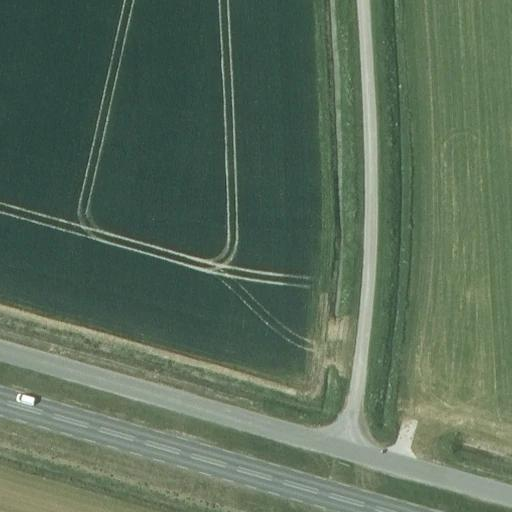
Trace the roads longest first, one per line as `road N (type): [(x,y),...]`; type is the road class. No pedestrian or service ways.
road 1 (unclassified): [(348,449),(369,275),(359,0)]
road 2 (primary): [(384,511),(0,401)]
road 3 (unclassified): [(0,350),(348,449)]
road 4 (unclassified): [(348,449),(511,496)]
